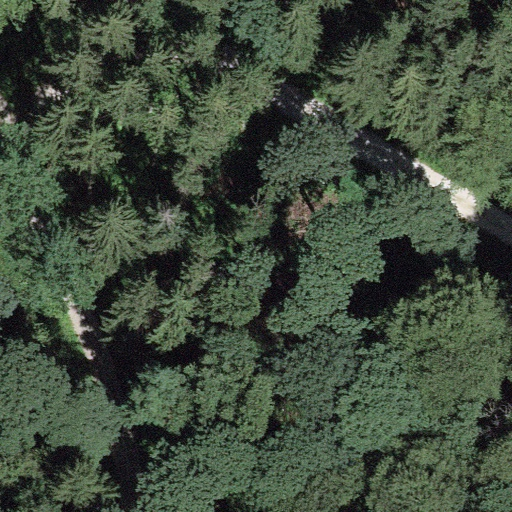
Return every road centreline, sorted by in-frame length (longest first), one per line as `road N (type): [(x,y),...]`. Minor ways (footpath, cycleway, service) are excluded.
road 1 (track): [(511,230),(382,157),(144,0)]
road 2 (track): [(140,511),(130,421),(111,355),(0,116)]
